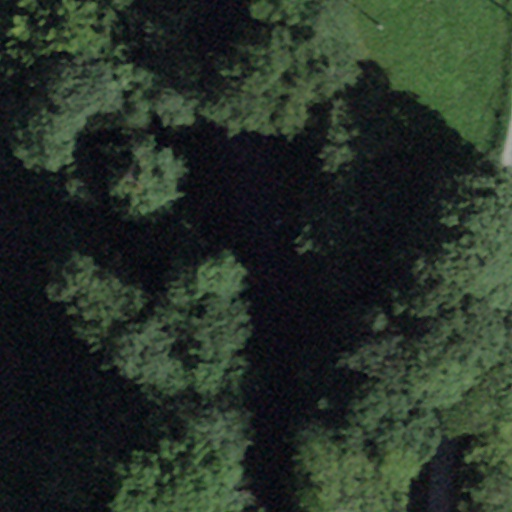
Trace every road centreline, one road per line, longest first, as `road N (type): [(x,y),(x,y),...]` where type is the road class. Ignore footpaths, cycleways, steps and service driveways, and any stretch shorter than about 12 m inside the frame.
road 1 (residential): [(235,511),(263,315),(243,0)]
road 2 (track): [(502,187),(451,456),(451,511)]
